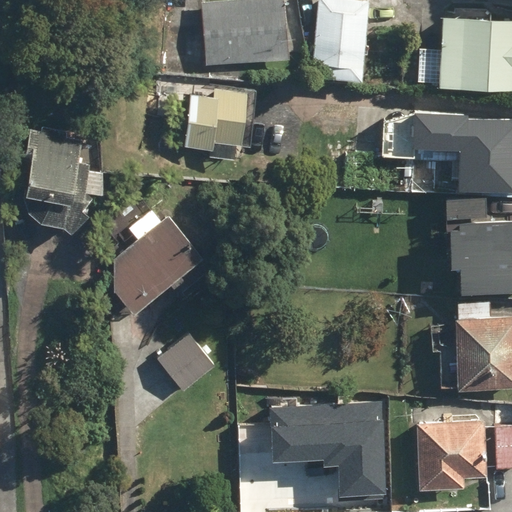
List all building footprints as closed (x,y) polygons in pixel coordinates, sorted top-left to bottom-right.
[(279,0),(233,0),(197,2),(201,65),(284,60),(279,0)] [(364,2),(348,0),(314,0),(306,78),(355,83),(364,2)] [(511,36),(511,22),(436,19),(434,52),(418,51),(417,82),(433,83),(432,88),(509,92),(510,72),(511,71),(511,42),(511,43),(511,36)] [(208,98),(182,94),(178,122),(178,147),(204,151),(205,143),(232,147),(240,93),(209,89),(208,98)] [(464,114),(405,111),(403,150),(452,153),(450,191),(511,195),(511,191),(511,120),(464,118),(464,114)] [(296,121),(260,121),(260,157),(296,157),(296,121)] [(24,149),(14,197),(16,197),(21,214),(33,225),(45,227),(55,229),(64,236),(79,217),(73,211),(83,164),(74,162),(79,140),(76,140),(77,135),(39,127),(38,132),(25,129),(20,148),(24,149)] [(482,199),(440,201),(440,221),(483,219),(482,199)] [(107,293),(123,316),(193,258),(163,215),(156,222),(147,211),(125,230),(134,240),(110,260),(107,293)] [(511,222),(451,224),(451,231),(442,231),(443,271),(453,270),(454,296),(511,294),(511,222)] [(455,320),(448,320),(452,393),(511,389),(511,317),(488,318),(487,305),(454,307),(455,320)] [(188,331),(154,360),(180,392),(215,363),(188,331)] [(381,397),(267,401),(269,454),(305,453),(306,460),(337,459),(338,475),(338,499),(384,497),(381,397)] [(480,420),(410,424),(413,492),(460,490),(459,480),(483,479),(480,420)] [(511,424),(490,426),(493,470),(511,468),(511,424)]
